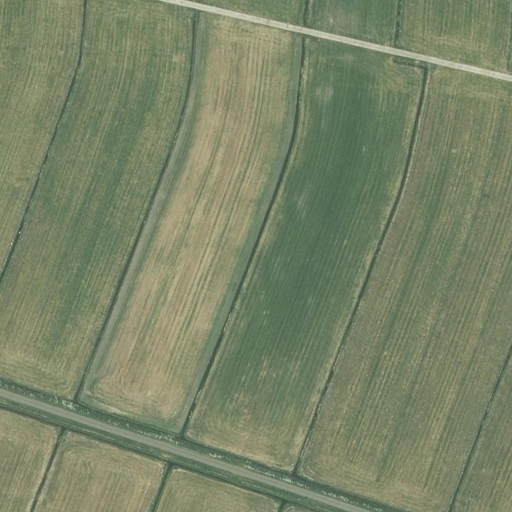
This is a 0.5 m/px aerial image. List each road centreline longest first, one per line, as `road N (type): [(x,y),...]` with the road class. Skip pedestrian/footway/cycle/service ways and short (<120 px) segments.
road 1 (unclassified): [(361,511),(0,392)]
road 2 (track): [(511,77),(173,0)]
